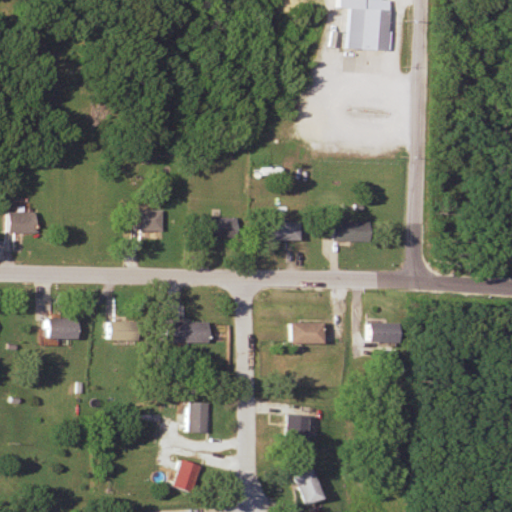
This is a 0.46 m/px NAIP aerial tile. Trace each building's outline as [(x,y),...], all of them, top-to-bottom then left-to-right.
[(340,49),(381,51),(383,0),(373,0),(355,0),(356,9),(341,9),(340,49)] [(123,229),(155,229),(155,209),(123,209),(123,229)] [(0,233),(27,233),(27,212),(0,212),(0,233)] [(192,217),(192,236),(231,236),(231,217),(192,217)] [(291,220),(258,220),(258,240),(291,240),(291,220)] [(362,241),(362,221),(325,221),(325,241),(362,241)] [(33,337),(66,337),(66,316),(33,316),(33,337)] [(96,339),(129,339),(129,320),(96,320),(96,339)] [(151,341),(200,341),(200,320),(151,320),(151,341)] [(279,341),(310,341),(310,320),(279,320),(279,341)] [(392,341),(392,322),(360,322),(360,341),(392,341)] [(199,431),(200,401),(179,401),(179,431),(199,431)] [(273,441),(294,442),(294,413),(274,412),(273,441)] [(191,463),(170,459),(164,485),(185,490),(191,463)] [(281,473),(292,504),(310,498),(299,467),(281,473)]
